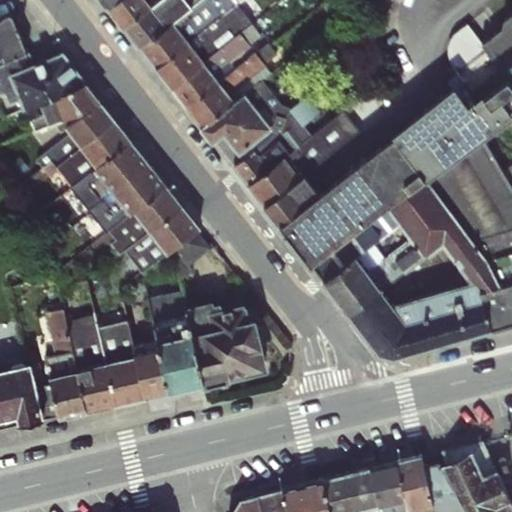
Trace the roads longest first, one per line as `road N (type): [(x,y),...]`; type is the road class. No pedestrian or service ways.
road 1 (tertiary): [(347,409),(327,340),(57,0)]
road 2 (secondary): [(347,409),(0,493)]
road 3 (secondary): [(511,369),(347,409)]
